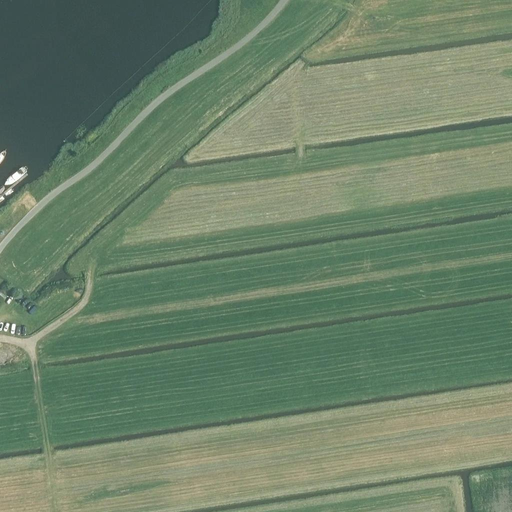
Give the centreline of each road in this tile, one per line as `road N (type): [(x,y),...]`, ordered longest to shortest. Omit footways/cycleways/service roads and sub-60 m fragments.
road 1 (unclassified): [(0,249),(36,207),(90,168),(157,101),(250,37),(283,0)]
road 2 (track): [(0,337),(30,344),(84,302),(92,268)]
